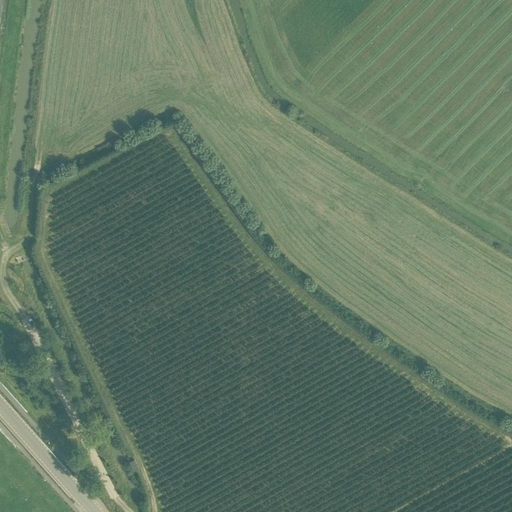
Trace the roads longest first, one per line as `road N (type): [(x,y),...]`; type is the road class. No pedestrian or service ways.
road 1 (track): [(128,511),(1,286),(3,252),(32,224),(35,168)]
road 2 (tertiary): [(95,511),(0,405)]
